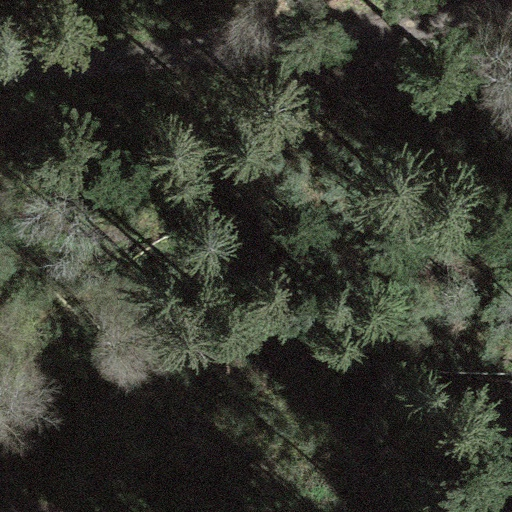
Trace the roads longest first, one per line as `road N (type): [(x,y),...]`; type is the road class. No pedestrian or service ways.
road 1 (track): [(511,14),(309,32),(0,77)]
road 2 (track): [(0,496),(159,511)]
